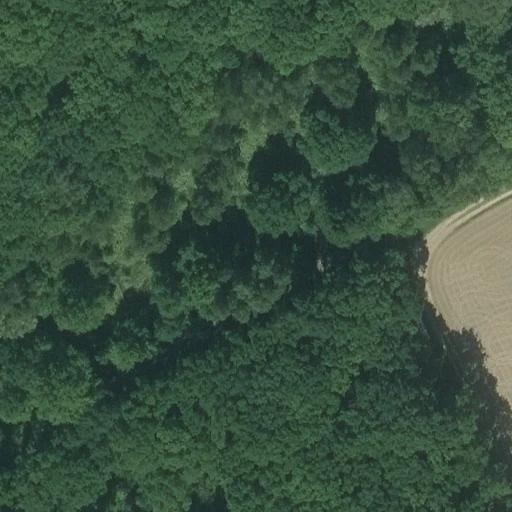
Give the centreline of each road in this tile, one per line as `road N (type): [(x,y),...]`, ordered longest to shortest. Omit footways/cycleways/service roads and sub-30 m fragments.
road 1 (track): [(511,159),(0,460)]
road 2 (track): [(416,277),(511,467)]
road 3 (track): [(511,181),(422,237),(416,277)]
